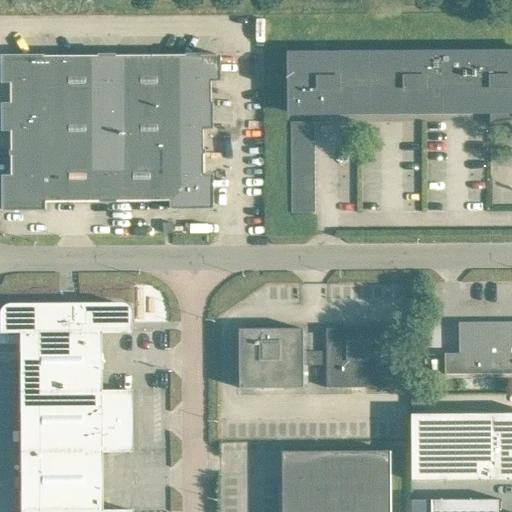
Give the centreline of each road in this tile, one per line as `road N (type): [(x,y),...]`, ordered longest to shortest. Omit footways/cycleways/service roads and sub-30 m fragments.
road 1 (unclassified): [(196,260),(511,256)]
road 2 (unclassified): [(198,511),(196,260)]
road 3 (unknown): [(258,259),(252,22)]
road 4 (unclassified): [(0,262),(196,260)]
